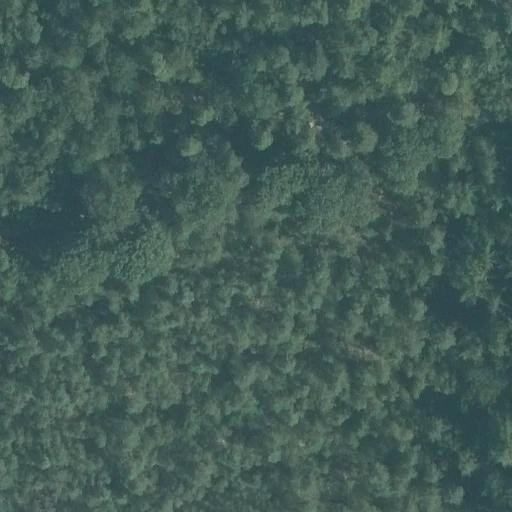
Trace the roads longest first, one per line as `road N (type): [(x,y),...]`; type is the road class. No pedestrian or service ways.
road 1 (track): [(0,234),(511,112)]
road 2 (track): [(288,0),(326,158)]
